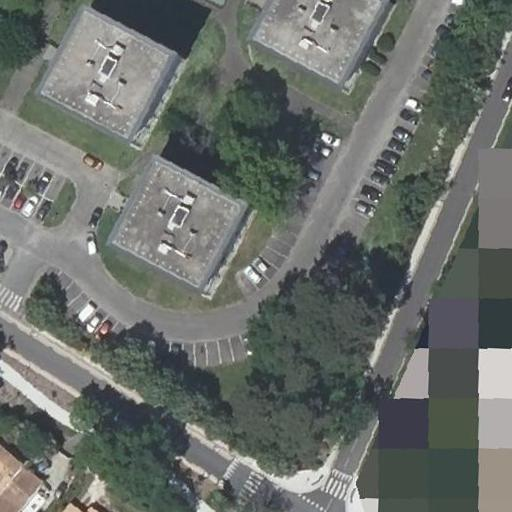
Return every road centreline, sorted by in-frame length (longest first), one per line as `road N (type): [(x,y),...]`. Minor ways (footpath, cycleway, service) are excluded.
road 1 (residential): [(322,511),(511,75)]
road 2 (tertiary): [(0,326),(293,511)]
